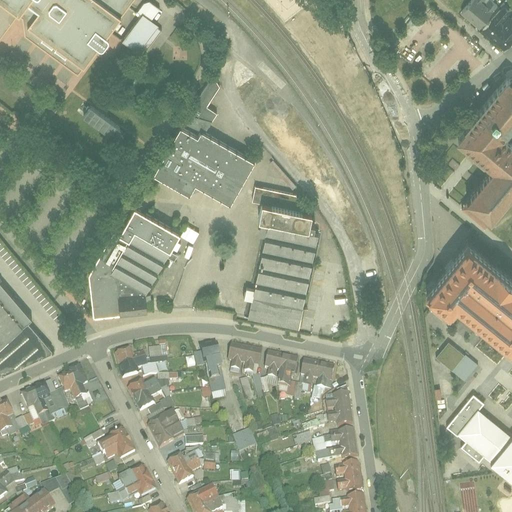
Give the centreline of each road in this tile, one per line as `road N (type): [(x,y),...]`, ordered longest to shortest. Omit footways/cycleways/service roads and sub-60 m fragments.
road 1 (residential): [(355,365),(384,339),(424,252),(408,125),(503,61)]
road 2 (residential): [(355,365),(343,354),(214,329),(160,330),(93,347)]
road 3 (residential): [(93,347),(179,511)]
road 4 (residential): [(377,511),(355,365)]
